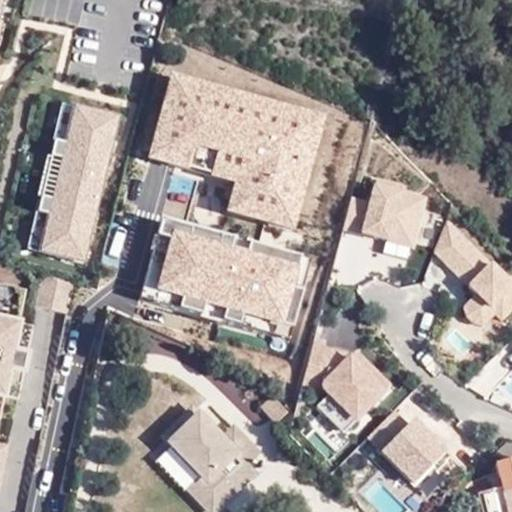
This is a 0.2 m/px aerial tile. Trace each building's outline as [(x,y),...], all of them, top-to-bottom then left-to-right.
[(116,0),(86,0),(83,41),(113,44),(116,0)] [(88,261),(118,108),(60,97),(30,250),(88,261)] [(368,199),(352,194),(343,227),(414,245),(428,191),(373,177),(368,199)] [(498,318),(511,307),(511,282),(464,218),(427,245),(484,320),(494,313),(498,318)] [(42,272),(35,306),(66,312),(72,281),(42,272)] [(0,414),(4,396),(17,398),(32,324),(18,322),(25,287),(0,281),(0,414)] [(296,372),(322,395),(314,403),(346,431),(386,386),(328,336),(296,372)] [(490,392),(511,369),(511,336),(474,377),(490,392)] [(448,354),(432,369),(459,398),(475,383),(448,354)] [(273,399),(261,409),(275,425),(287,415),(273,399)] [(392,408),(362,439),(411,486),(451,446),(416,411),(406,421),(392,408)] [(202,448),(210,440),(233,461),(238,455),(210,429),(200,438),(170,409),(137,444),(175,481),(164,492),(185,511),(199,511),(235,475),(227,467),(196,501),(184,489),(189,483),(148,443),(171,418),(202,448)] [(196,501),(227,467),(233,461),(210,440),(202,448),(171,418),(148,443),(189,483),(184,489),(196,501)] [(482,511),(511,511),(511,459),(496,462),(499,480),(492,481),(493,490),(479,492),(482,511)]
